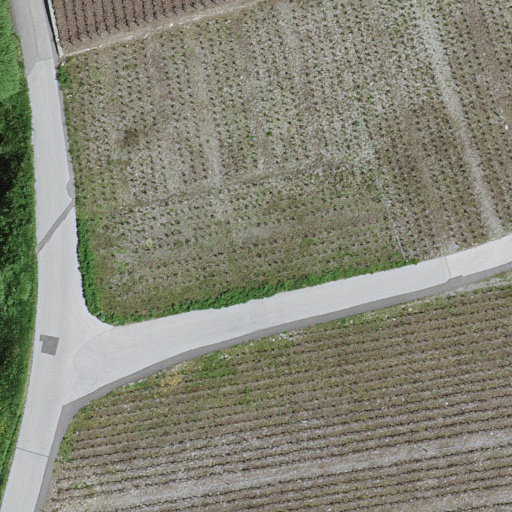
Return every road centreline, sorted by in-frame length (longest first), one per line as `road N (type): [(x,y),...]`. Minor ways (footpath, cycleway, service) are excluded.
road 1 (unclassified): [(52,364),(232,330),(511,249)]
road 2 (unclassified): [(52,364),(57,246),(31,0)]
road 3 (unclassified): [(19,511),(52,364)]
